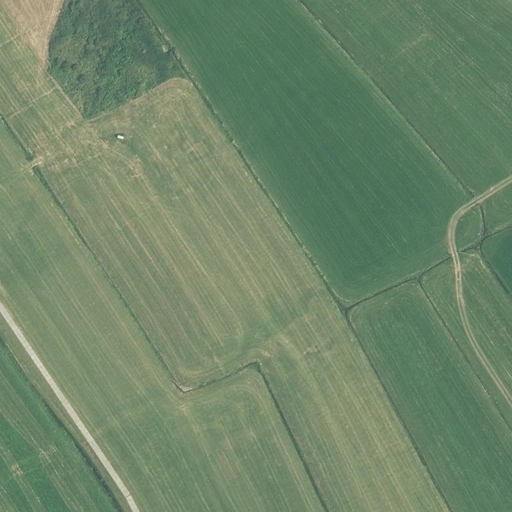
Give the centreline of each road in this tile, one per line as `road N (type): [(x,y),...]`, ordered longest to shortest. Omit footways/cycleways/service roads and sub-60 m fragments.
road 1 (track): [(511,179),(459,212),(451,227),(461,315),(511,391)]
road 2 (track): [(136,511),(0,306)]
